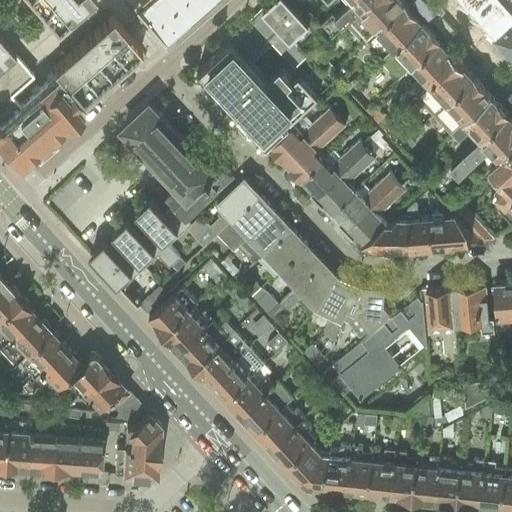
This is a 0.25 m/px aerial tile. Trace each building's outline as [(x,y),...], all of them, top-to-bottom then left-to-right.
[(30,0),(57,29),(90,0),(30,0)] [(161,30),(165,35),(204,0),(135,0),(161,29),(161,30)] [(291,0),(271,0),(263,7),(299,47),(319,30),(291,0)] [(332,12),(317,26),(320,29),(328,38),(342,26),(346,23),(371,0),(351,0),(336,15),(332,12)] [(403,0),(371,0),(346,23),(354,31),(364,41),(366,39),(379,27),(406,3),(403,0)] [(511,0),(465,0),(467,1),(480,15),(493,29),(494,30),(511,13),(511,0)] [(379,27),(366,39),(375,49),(383,58),(423,21),(406,3),(379,27)] [(511,13),(494,30),(493,31),(503,42),(503,43),(508,49),(509,49),(511,46),(511,13)] [(111,14),(97,27),(126,60),(140,48),(111,14)] [(383,58),(381,60),(386,66),(397,78),(412,63),(413,64),(414,64),(440,40),(423,21),(383,58)] [(97,27),(82,39),(112,73),(126,60),(97,27)] [(230,38),(197,69),(198,70),(263,138),(268,143),(282,130),(313,101),(318,96),(299,75),(294,80),(282,67),(269,80),(230,38)] [(82,39),(68,52),(97,85),(112,73),(82,39)] [(410,85),(408,87),(417,96),(418,94),(422,91),(458,58),(455,55),(455,53),(452,50),(451,51),(449,49),(440,40),(414,64),(422,74),(413,82),(410,85)] [(0,43),(0,77),(21,60),(15,53),(4,41),(0,43)] [(52,66),(57,72),(81,99),(97,85),(68,52),(52,66)] [(418,94),(417,96),(434,114),(435,113),(441,108),(448,101),(451,98),(475,77),(464,65),(463,63),(463,62),(460,59),(459,59),(458,58),(422,91),(418,94)] [(21,60),(0,77),(0,138),(18,159),(16,161),(17,162),(19,160),(20,161),(21,160),(20,159),(68,118),(69,119),(81,109),(79,107),(83,103),(80,100),(81,99),(57,72),(20,105),(10,94),(33,74),(21,60)] [(435,113),(434,114),(451,133),(492,95),(485,87),(484,87),(475,77),(451,98),(448,101),(441,108),(435,113)] [(472,128),(482,139),(509,113),(508,113),(497,102),(497,101),(494,97),(494,98),(492,95),(451,133),(458,140),(472,128)] [(224,161),(214,150),(213,150),(204,159),(150,102),(123,128),(177,185),(166,196),(173,204),(186,218),(188,216),(188,215),(232,173),(222,163),(224,161)] [(285,132),(270,146),(286,162),(338,114),(330,106),(310,125),(302,116),(295,123),(285,132)] [(482,139),(452,167),(459,175),(473,161),(488,146),(496,154),(499,158),(500,159),(511,148),(511,116),(509,113),(482,139)] [(286,162),(301,179),(326,155),(320,149),(346,124),(338,114),(286,162)] [(326,155),(301,179),(316,195),(368,147),(360,138),(341,156),(333,148),(326,155)] [(316,195),(332,211),(356,188),(350,181),(376,156),(368,147),(316,195)] [(511,148),(491,168),(501,180),(496,184),(496,188),(498,190),(495,193),(503,202),(498,207),(511,221),(511,148)] [(332,211),(347,227),(391,185),(398,179),(390,170),(363,195),(356,188),(332,211)] [(204,245),(218,233),(260,193),(243,176),(218,200),(227,209),(211,225),(201,214),(187,227),(204,245)] [(391,185),(347,227),(362,243),(363,243),(387,220),(380,213),(400,194),(394,188),(393,187),(391,185)] [(234,250),(239,245),(276,210),(260,193),(218,233),(234,250)] [(150,226),(163,240),(186,218),(173,204),(165,212),(151,196),(136,210),(150,226)] [(449,204),(453,209),(483,243),(493,238),(478,221),(480,219),(473,211),(471,213),(457,197),(449,204)] [(408,216),(407,216),(409,248),(432,246),(430,214),(419,215),(418,200),(416,200),(407,208),(408,216)] [(239,245),(254,262),(259,258),(291,226),(276,210),(239,245)] [(451,213),(430,214),(432,246),(478,243),(451,213)] [(387,220),(363,243),(375,248),(402,249),(409,248),(407,216),(398,217),(393,220),(387,220)] [(128,218),(113,232),(127,247),(140,261),(152,250),(159,257),(163,262),(167,266),(171,263),(177,269),(184,263),(178,256),(174,252),(163,240),(150,226),(143,233),(128,218)] [(291,226),(259,258),(275,274),(280,269),(308,243),(291,226)] [(117,282),(140,261),(127,247),(120,255),(105,239),(90,253),(117,282)] [(280,269),(296,286),(323,260),(308,243),(280,269)] [(211,258),(201,266),(210,276),(219,268),(211,258)] [(304,294),(316,306),(338,275),(323,260),(296,286),(304,294)] [(338,275),(316,306),(317,307),(332,313),(323,334),(334,338),(343,318),(344,316),(343,315),(347,305),(357,309),(360,302),(364,286),(338,275)] [(0,313),(21,295),(14,287),(11,286),(4,279),(0,282),(0,313)] [(510,317),(511,316),(511,280),(501,281),(500,280),(496,280),(495,282),(496,302),(499,337),(508,337),(507,322),(510,322),(510,317)] [(256,282),(247,290),(252,296),(261,288),(256,282)] [(487,282),(451,285),(454,321),(455,321),(481,319),(482,332),(494,331),(493,317),(490,318),(487,282)] [(139,305),(146,313),(166,292),(158,285),(139,305)] [(162,303),(149,315),(156,323),(156,325),(163,333),(194,305),(186,296),(190,293),(186,289),(182,285),(177,289),(162,303)] [(236,285),(229,291),(234,297),(240,291),(241,291),(236,285)] [(454,321),(451,285),(426,287),(430,335),(443,334),(444,351),(457,350),(455,321),(454,321)] [(278,303),(268,313),(275,320),(288,308),(288,309),(304,294),(296,286),(278,303)] [(344,316),(343,318),(348,321),(360,336),(390,312),(383,303),(384,289),(385,288),(364,286),(360,302),(357,309),(347,305),(343,315),(344,316)] [(261,288),(252,296),(256,301),(265,292),(261,288)] [(234,297),(232,299),(240,307),(248,300),(240,291),(234,297)] [(0,340),(2,343),(35,312),(29,305),(29,303),(21,295),(0,313),(0,340)] [(270,295),(260,304),(268,313),(278,303),(270,295)] [(331,380),(343,394),(352,387),(360,397),(401,365),(385,344),(409,324),(426,345),(422,300),(419,296),(410,303),(413,307),(405,313),(402,309),(334,364),(340,372),(331,380)] [(173,341),(180,348),(212,318),(205,310),(202,313),(194,305),(163,333),(170,341),(173,341)] [(2,343),(0,343),(0,349),(12,363),(17,359),(21,356),(52,327),(45,320),(42,319),(35,312),(2,343)] [(264,316),(255,324),(262,333),(272,324),(264,316)] [(186,358),(193,366),(234,328),(226,320),(219,325),(212,318),(180,348),(186,355),(186,358)] [(21,356),(17,359),(24,367),(32,375),(66,345),(59,338),(59,335),(52,327),(21,356)] [(203,374),(210,381),(243,351),(249,345),(234,328),(193,366),(201,374),(203,374)] [(279,331),(267,342),(275,351),(287,340),(279,331)] [(312,343),(304,351),(317,364),(325,357),(312,343)] [(43,381),(51,388),(63,378),(63,377),(63,376),(91,351),(88,350),(80,357),(75,353),(72,352),(66,345),(32,375),(40,384),(43,381)] [(243,351),(210,381),(217,388),(217,391),(224,399),(255,370),(265,361),(249,345),(243,351)] [(295,348),(285,357),(293,366),(303,357),(295,348)] [(63,377),(63,378),(78,394),(108,367),(94,352),(91,351),(63,376),(63,377)] [(303,357),(293,366),(301,374),(310,365),(303,357)] [(108,367),(78,394),(85,402),(89,398),(97,408),(107,399),(125,418),(133,419),(145,408),(108,367)] [(234,407),(240,414),(274,384),(266,376),(263,379),(255,370),(224,399),(231,407),(234,407)] [(313,385),(324,398),(333,390),(322,377),(313,385)] [(490,393),(489,377),(463,379),(465,406),(490,393)] [(247,425),(254,432),(285,403),(294,395),(279,379),(274,384),(240,414),(247,421),(247,425)] [(333,390),(324,398),(337,412),(346,404),(333,390)] [(64,393),(53,402),(60,410),(71,401),(64,393)] [(492,403),(491,411),(502,412),(503,397),(492,403)] [(428,398),(414,410),(429,412),(428,398)] [(264,440),(271,447),(304,417),(297,409),(293,412),(285,403),(254,432),(261,440),(264,440)] [(481,408),(481,416),(491,417),(491,413),(491,411),(492,403),(481,408)] [(67,408),(66,417),(78,418),(79,409),(67,408)] [(79,409),(78,418),(90,419),(90,410),(79,409)] [(125,422),(125,433),(130,434),(129,447),(129,448),(130,448),(130,450),(159,452),(160,436),(159,436),(160,424),(148,411),(135,422),(125,422)] [(400,417),(399,426),(409,427),(410,412),(401,411),(400,417)] [(364,421),(365,413),(357,413),(356,424),(364,425),(364,421)] [(377,415),(365,413),(364,421),(376,422),(377,415)] [(422,415),(421,426),(432,427),(433,416),(422,415)] [(390,416),(389,427),(399,428),(399,426),(400,417),(399,416),(390,416)] [(278,457),(285,465),(316,436),(308,428),(312,425),(304,417),(271,447),(278,455),(278,457)] [(16,465),(27,465),(30,419),(18,418),(18,422),(6,421),(3,466),(14,467),(16,465)] [(39,468),(51,469),(54,425),(42,424),(42,419),(30,419),(27,465),(37,466),(39,468)] [(64,468),(75,469),(78,422),(66,421),(65,425),(54,425),(51,469),(62,470),(64,468)] [(102,421),(102,430),(118,431),(118,422),(102,421)] [(78,422),(75,469),(85,470),(87,472),(94,472),(96,470),(99,471),(102,434),(101,434),(102,429),(89,428),(90,423),(78,422)] [(305,485),(324,487),(328,453),(322,452),(312,441),(317,437),(316,436),(285,465),(292,473),(295,473),(305,485)] [(337,488),(346,489),(351,444),(341,443),(340,448),(331,447),(331,453),(328,453),(324,487),(327,489),(334,490),(337,488)] [(355,492),(368,494),(373,451),(363,450),(363,445),(351,444),(346,489),(355,490),(355,492)] [(116,453),(115,473),(132,474),(132,475),(147,476),(148,475),(153,476),(157,472),(158,461),(158,462),(159,452),(130,450),(130,448),(129,448),(116,447),(116,453)] [(381,493),(391,494),(396,449),(385,447),(384,452),(373,451),(368,494),(381,495),(381,493)] [(399,497),(412,498),(417,456),(407,455),(407,450),(396,449),(391,494),(399,495),(399,497)] [(426,498),(435,499),(440,454),(428,452),(428,457),(417,456),(412,498),(426,500),(426,498)] [(443,502),(457,503),(462,461),(452,459),(452,455),(440,454),(435,499),(444,500),(443,502)] [(470,503),(479,504),(484,458),(473,457),(473,462),(462,461),(457,503),(467,504),(470,503)] [(488,507),(501,508),(506,466),(495,465),(496,460),(484,458),(479,504),(488,505),(488,507)] [(511,509),(511,466),(506,466),(501,508),(511,509)]
